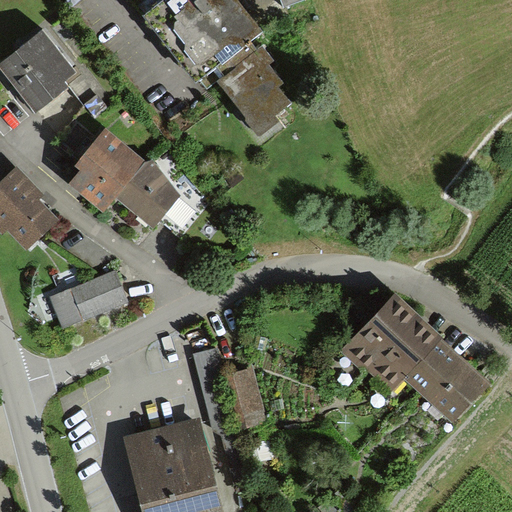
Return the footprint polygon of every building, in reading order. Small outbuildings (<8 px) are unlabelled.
[(165,0),(142,19),(195,85),(201,80),(206,85),(213,79),(246,120),(244,122),(257,139),(275,124),(270,117),(288,103),(275,88),(281,84),(267,67),(273,63),(261,48),(256,51),(251,45),(264,35),(234,0),(165,0)] [(312,0),(279,0),(284,11),(312,0)] [(77,78),(43,35),(30,45),(0,69),(0,74),(36,120),(70,93),(65,87),(77,78)] [(117,204),(147,168),(107,136),(96,150),(76,175),(80,178),(69,191),(104,219),(117,204)] [(147,168),(117,204),(153,235),(182,200),(150,165),(147,168)] [(41,196),(17,170),(0,185),(0,226),(3,229),(8,225),(29,247),(55,223),(34,202),(41,196)] [(127,304),(114,273),(51,299),(64,329),(127,304)] [(464,360),(394,298),(345,353),(391,393),(402,382),(454,428),(492,385),(464,360)] [(218,349),(194,355),(216,432),(225,439),(238,493),(253,489),(239,430),(226,378),(218,349)] [(254,370),(226,378),(239,430),(268,422),(254,370)] [(223,511),(201,423),(123,444),(140,511),(223,511)]
